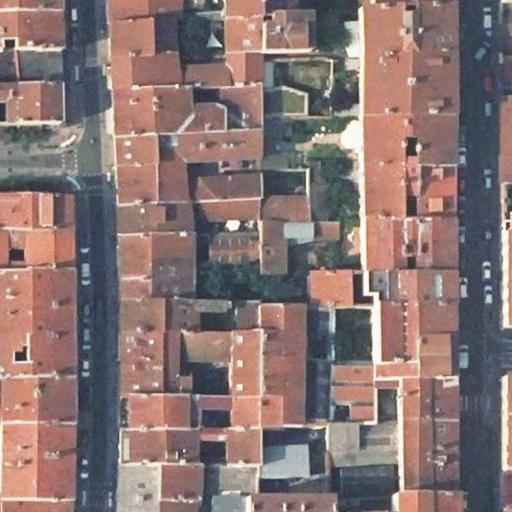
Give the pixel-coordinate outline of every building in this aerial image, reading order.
[(0,0),(0,14),(55,15),(55,2),(55,0),(0,0)] [(106,0),(107,9),(108,25),(171,21),(179,21),(179,15),(179,10),(178,0),(106,0)] [(178,0),(179,10),(179,15),(184,14),(184,9),(204,8),(203,0),(178,0)] [(258,0),(222,0),(223,19),(259,17),(258,0)] [(293,0),(258,0),(259,17),(294,15),(293,0)] [(370,0),(370,11),(448,7),(448,0),(370,0)] [(314,1),(306,2),(307,14),(314,14),(314,1)] [(511,1),(498,2),(498,46),(499,89),(511,89),(511,1)] [(370,11),(357,12),(358,59),(358,75),(357,118),(403,117),(449,117),(449,62),(448,7),(370,11)] [(0,14),(0,41),(11,41),(11,52),(57,52),(56,34),(55,15),(0,14)] [(294,15),(259,17),(260,53),(308,50),(307,14),(294,15)] [(259,17),(223,19),(224,54),(259,53),(260,53),(259,17)] [(171,21),(108,25),(108,42),(109,59),(173,56),(172,45),(171,21)] [(183,45),(172,45),(173,56),(184,56),(183,45)] [(0,51),(0,86),(55,88),(56,88),(57,52),(11,52),(0,51)] [(173,56),(109,59),(111,93),(170,91),(184,91),(219,89),(257,88),(258,88),(259,53),(224,54),(225,67),(174,69),(173,56)] [(0,86),(0,104),(5,105),(4,125),(5,125),(16,125),(39,125),(57,126),(55,88),(0,86)] [(170,91),(111,93),(112,138),(258,133),(257,118),(257,93),(257,88),(219,89),(219,110),(213,108),(170,107),(170,91)] [(329,92),(257,93),(257,118),(270,118),(328,118),(329,92)] [(511,97),(499,98),(499,115),(499,184),(511,183),(511,97)] [(403,117),(357,118),(358,161),(398,161),(397,142),(404,142),(403,117)] [(449,117),(403,117),(404,142),(409,141),(410,161),(449,161),(449,139),(449,117)] [(270,118),(257,118),(258,133),(257,155),(271,155),(270,118)] [(154,160),(180,159),(257,155),(258,133),(112,138),(113,167),(154,165),(154,160)] [(154,165),(113,167),(114,180),(166,176),(166,181),(182,181),(180,159),(154,160),(154,165)] [(398,161),(358,161),(359,223),(398,222),(398,198),(404,198),(404,161),(398,161)] [(449,192),(449,161),(410,161),(404,161),(404,198),(409,197),(410,222),(449,222),(449,192)] [(166,176),(114,180),(115,193),(115,207),(189,203),(201,202),(258,200),(257,199),(257,176),(182,181),(166,181),(166,176)] [(511,183),(499,184),(499,210),(499,237),(511,236),(511,183)] [(324,187),(306,187),(307,197),(307,223),(313,223),(325,223),(324,187)] [(0,233),(67,234),(66,216),(66,198),(64,198),(46,198),(44,198),(26,197),(25,196),(9,196),(8,196),(0,195),(0,233)] [(307,197),(257,199),(258,200),(257,217),(257,223),(281,223),(307,223),(307,197)] [(258,200),(201,202),(201,220),(248,217),(257,217),(258,200)] [(189,203),(115,207),(116,222),(117,238),(189,236),(189,203)] [(257,217),(248,217),(248,234),(258,234),(257,223),(257,217)] [(325,223),(313,223),(313,240),(338,240),(338,222),(325,223)] [(398,222),(359,223),(360,274),(383,274),(398,273),(398,258),(410,258),(410,273),(450,273),(450,248),(449,222),(410,222),(398,222)] [(281,223),(257,223),(258,234),(258,270),(258,274),(281,274),(281,223)] [(0,233),(0,272),(68,272),(67,251),(67,234),(0,233)] [(248,234),(208,236),(208,247),(208,270),(258,270),(258,234),(248,234)] [(189,236),(117,238),(117,254),(118,270),(118,285),(119,302),(190,303),(190,248),(189,236)] [(208,236),(189,236),(190,248),(208,247),(208,236)] [(511,236),(499,237),(500,329),(511,329),(511,236)] [(0,272),(0,380),(69,380),(68,326),(68,272),(0,272)] [(450,273),(410,273),(411,296),(411,307),(450,307),(450,290),(450,273)] [(347,274),(310,274),(311,309),(332,308),(348,308),(347,274)] [(360,274),(347,274),(348,308),(370,308),(385,307),(385,296),(383,274),(360,274)] [(411,296),(385,296),(385,307),(411,307),(411,296)] [(190,303),(119,302),(119,314),(119,333),(194,334),(195,302),(190,303)] [(257,303),(238,303),(237,334),(257,334),(257,309),(257,303)] [(370,366),(411,365),(411,307),(385,307),(370,308),(370,353),(370,363),(370,366)] [(450,336),(450,307),(411,307),(411,365),(450,365),(450,336)] [(311,309),(299,309),(297,426),(325,425),(329,425),(331,363),(331,362),(332,308),(311,309)] [(289,309),(257,309),(257,334),(237,334),(228,334),(228,362),(228,398),(230,398),(256,399),(256,428),(283,426),(297,426),(299,309),(289,309)] [(119,365),(118,398),(188,398),(188,379),(171,377),(172,360),(228,362),(228,334),(194,334),(119,333),(119,365)] [(331,363),(329,425),(371,424),(371,379),(370,366),(370,363),(331,363)] [(371,379),(450,380),(450,365),(411,365),(370,366),(371,379)] [(500,425),(501,471),(511,470),(511,378),(500,379),(500,425)] [(450,380),(371,379),(371,424),(396,423),(450,421),(450,400),(450,380)] [(69,380),(0,380),(0,424),(69,425),(69,403),(69,380)] [(188,398),(118,398),(118,414),(118,431),(192,431),(195,431),(195,398),(188,398)] [(256,399),(230,398),(230,431),(256,431),(256,428),(256,399)] [(450,421),(396,423),(397,460),(397,465),(397,497),(451,497),(451,459),(450,421)] [(329,425),(325,425),(326,450),(326,451),(326,465),(359,465),(397,460),(396,423),(371,424),(329,425)] [(0,424),(0,501),(68,503),(69,466),(69,425),(0,424)] [(192,431),(118,431),(118,448),(118,465),(192,466),(192,459),(192,431)] [(230,431),(216,431),(216,439),(224,439),(224,459),(224,466),(255,466),(255,453),(256,431),(230,431)] [(305,478),(327,477),(327,475),(326,465),(326,451),(304,452),(305,478)] [(254,479),(305,478),(304,452),(255,453),(255,466),(254,479)] [(192,466),(118,465),(117,484),(116,502),(115,511),(192,511),(197,501),(197,495),(197,466),(192,466)] [(339,475),(327,475),(327,477),(327,499),(357,499),(390,497),(397,497),(397,465),(340,471),(339,475)] [(211,466),(197,466),(197,495),(211,495),(211,466)] [(224,466),(211,466),(211,495),(211,500),(241,504),(242,501),(254,500),(254,499),(254,488),(254,479),(255,466),(224,466)] [(511,470),(501,471),(501,486),(501,509),(511,509),(511,470)] [(451,511),(451,497),(397,497),(390,497),(390,511),(451,511)] [(254,500),(242,501),(241,504),(241,511),(327,511),(327,508),(327,499),(254,499),(254,500)] [(357,499),(327,499),(327,508),(357,505),(357,499)] [(241,511),(241,504),(211,500),(210,511),(241,511)] [(67,511),(68,503),(0,501),(0,511),(67,511)]
